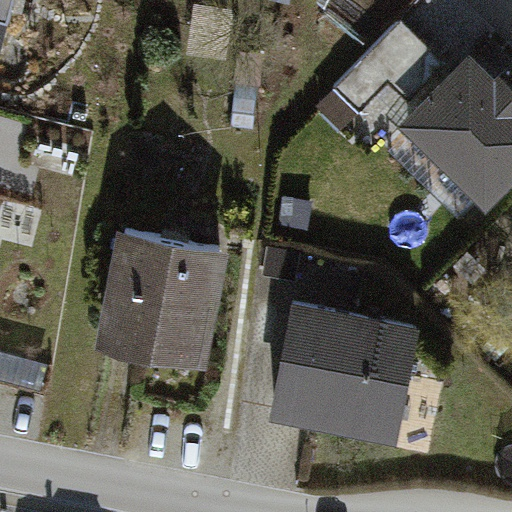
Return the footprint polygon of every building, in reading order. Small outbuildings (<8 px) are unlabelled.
[(0,0),(0,75),(17,0),(0,0)] [(344,8),(307,0),(211,0),(193,80),(320,110),(344,8)] [(393,70),(418,91),(443,61),(398,24),(347,86),(366,103),(393,70)] [(511,193),(511,77),(481,44),(399,119),(488,215),(511,193)] [(222,248),(110,225),(88,339),(200,361),(222,248)] [(424,319),(295,292),(272,402),(401,429),(424,319)]
